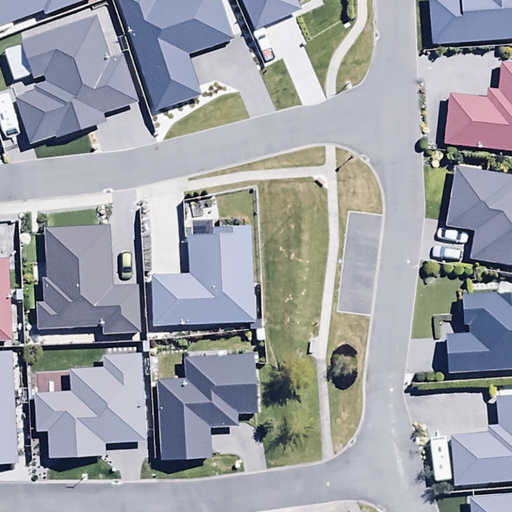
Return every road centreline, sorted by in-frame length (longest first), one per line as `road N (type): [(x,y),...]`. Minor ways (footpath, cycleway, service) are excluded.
road 1 (residential): [(0,185),(96,176),(394,106)]
road 2 (residential): [(394,106),(402,211),(384,376),(395,463)]
road 3 (residential): [(395,463),(289,488),(110,508)]
